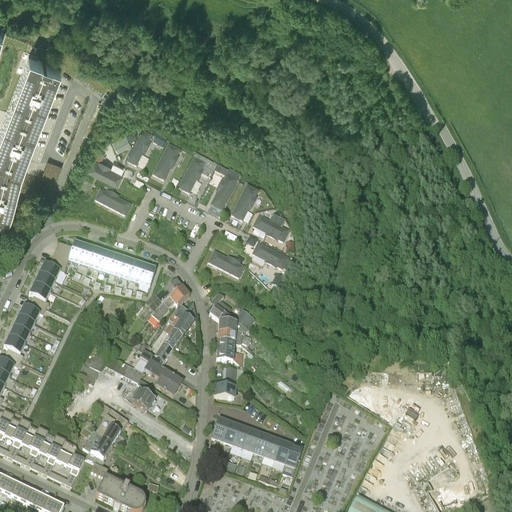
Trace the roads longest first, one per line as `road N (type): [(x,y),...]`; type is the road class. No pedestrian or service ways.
road 1 (unclassified): [(511,266),(399,61),(359,15),(333,0)]
road 2 (residential): [(185,277),(213,224),(151,193),(124,243)]
road 3 (residential): [(124,243),(80,228),(44,235),(0,307)]
road 4 (residential): [(201,406),(202,314),(185,277)]
